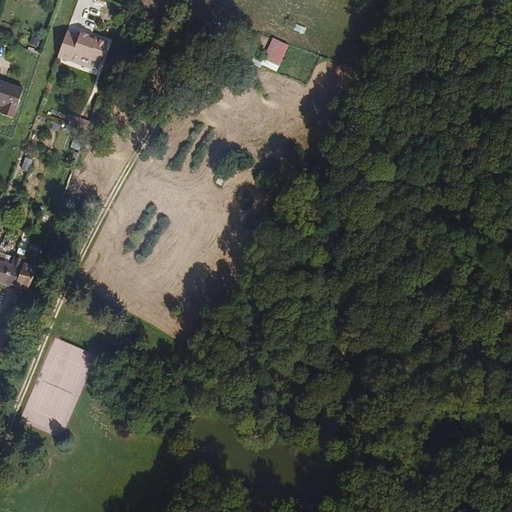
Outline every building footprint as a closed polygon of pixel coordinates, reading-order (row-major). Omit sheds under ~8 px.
[(78,37),(67,32),(57,59),(69,63),(78,37)] [(91,71),(102,41),(95,39),(94,41),(89,39),(89,36),(79,33),(78,37),(69,63),(91,71)] [(290,44),(272,37),(260,65),(278,72),(290,44)] [(108,43),(102,41),(91,71),(97,73),(108,43)] [(0,100),(4,102),(3,105),(15,109),(22,88),(0,80),(0,100)] [(90,121),(72,113),(68,123),(86,131),(90,121)] [(60,123),(54,121),(52,129),(58,131),(60,123)] [(122,159),(116,175),(122,177),(128,162),(122,159)] [(150,165),(141,162),(137,171),(146,175),(150,165)] [(223,168),(217,183),(224,185),(230,170),(223,168)] [(0,280),(18,287),(24,271),(14,267),(15,264),(0,257),(0,280)] [(29,292),(38,267),(27,264),(24,271),(18,287),(29,292)] [(189,312),(180,308),(178,313),(187,317),(189,312)] [(0,348),(10,330),(0,331),(0,348)]
